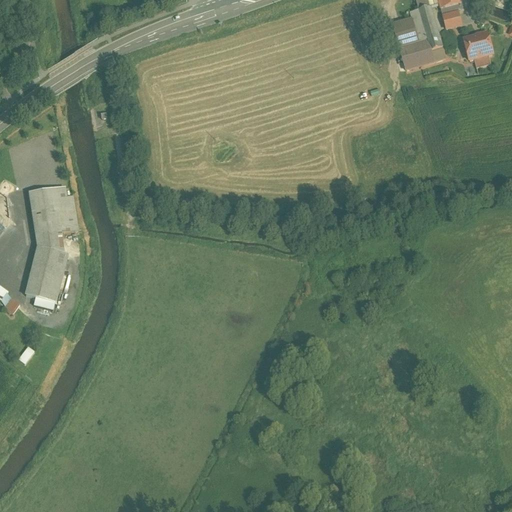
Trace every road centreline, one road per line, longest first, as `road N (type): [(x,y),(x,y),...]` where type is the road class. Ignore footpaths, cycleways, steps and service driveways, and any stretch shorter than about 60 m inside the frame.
road 1 (primary): [(215,7),(141,34),(94,62)]
road 2 (primary): [(94,62),(219,20)]
